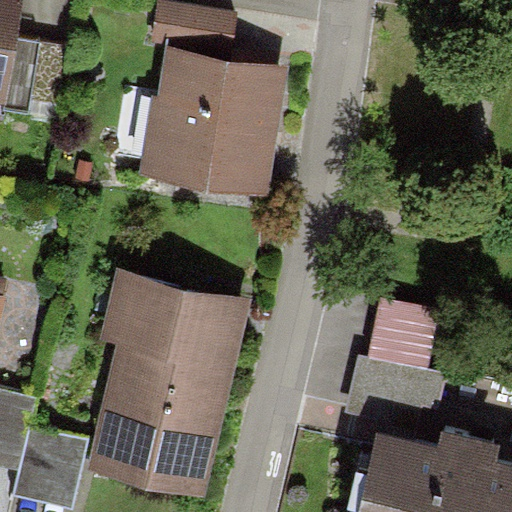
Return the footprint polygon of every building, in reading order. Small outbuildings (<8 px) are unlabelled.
[(18,0),(0,0),(0,84),(6,85),(14,31),(18,0)] [(72,39),(14,31),(6,85),(4,102),(62,111),(72,39)] [(282,65),(177,48),(159,160),(198,167),(197,175),(237,181),(239,173),(263,176),(282,65)] [(201,285),(124,267),(109,329),(141,336),(123,410),(109,407),(98,456),(201,481),(241,310),(197,300),(201,285)] [(444,309),(384,296),(371,352),(432,365),(444,309)] [(386,413),(361,511),(511,511),(511,461),(490,456),(495,435),(449,424),(444,444),(415,436),(426,396),(441,400),(448,371),(432,365),(371,352),(359,406),(386,413)] [(36,391),(0,383),(0,451),(22,456),(36,391)] [(92,432),(33,419),(17,490),(72,504),(92,432)]
